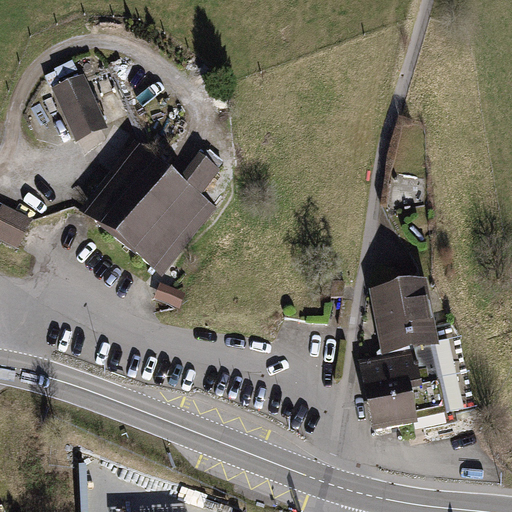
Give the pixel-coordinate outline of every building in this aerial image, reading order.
[(85,79),(52,92),(77,146),(109,133),(85,79)] [(137,144),(80,218),(163,281),(219,211),(203,198),(221,175),(198,158),(182,179),(137,144)] [(34,223),(2,208),(0,211),(0,242),(20,252),(34,223)] [(292,275),(284,318),(328,326),(335,283),(292,275)] [(439,344),(427,282),(369,294),(383,360),(359,365),(374,437),(419,428),(418,421),(419,421),(464,412),(450,342),(439,344)] [(187,295),(160,286),(154,302),(181,311),(187,295)]
